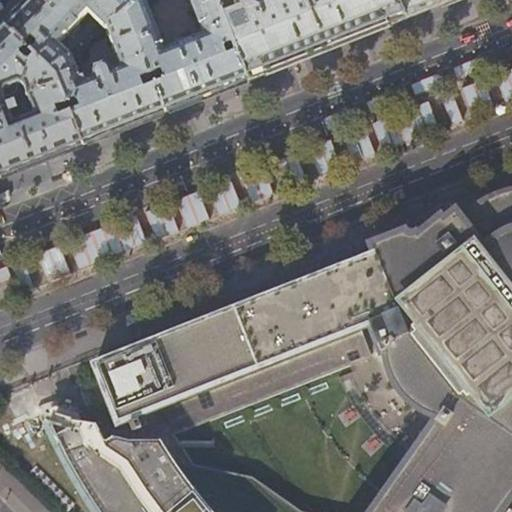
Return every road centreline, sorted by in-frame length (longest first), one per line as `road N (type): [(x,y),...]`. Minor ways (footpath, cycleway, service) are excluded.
road 1 (secondary): [(0,337),(511,135)]
road 2 (secondary): [(511,35),(0,235)]
